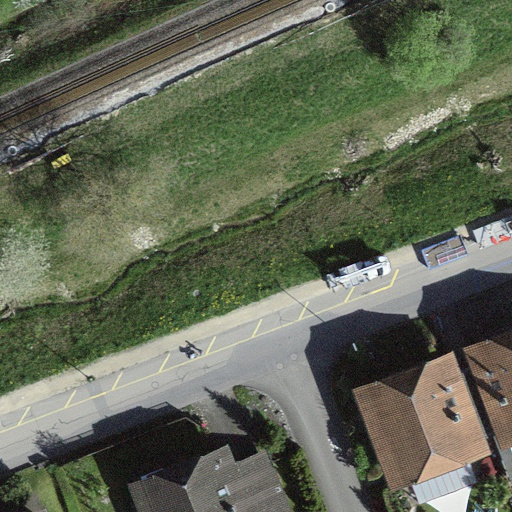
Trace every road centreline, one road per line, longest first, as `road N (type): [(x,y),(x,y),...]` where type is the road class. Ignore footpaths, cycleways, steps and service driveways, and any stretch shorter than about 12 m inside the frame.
road 1 (residential): [(288,338),(0,444)]
road 2 (residential): [(511,259),(288,338)]
road 3 (residential): [(288,338),(351,511)]
